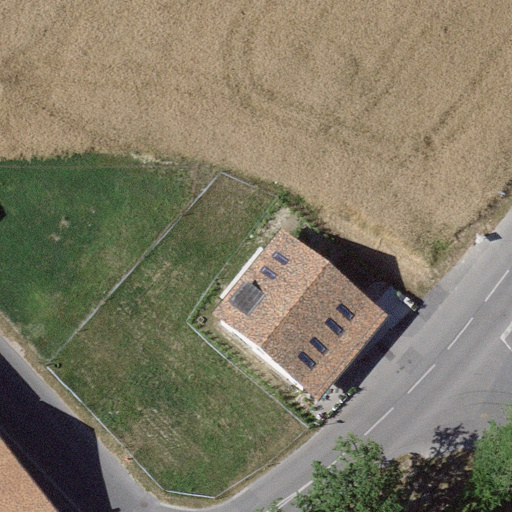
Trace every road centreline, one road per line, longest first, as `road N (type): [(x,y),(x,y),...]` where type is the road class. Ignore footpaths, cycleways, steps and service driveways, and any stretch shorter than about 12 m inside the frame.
road 1 (tertiary): [(270,511),(422,382),(477,312)]
road 2 (unclassified): [(123,511),(0,378)]
